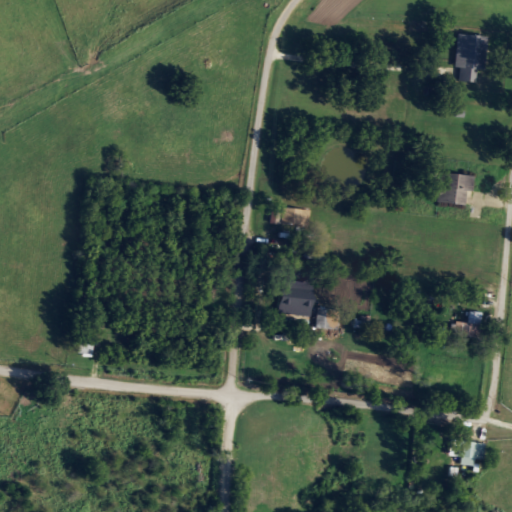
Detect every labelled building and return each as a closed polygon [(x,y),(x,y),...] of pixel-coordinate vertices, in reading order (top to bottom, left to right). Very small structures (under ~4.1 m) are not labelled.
[(480,69),(473,68),(472,82),(454,81),(455,68),(450,67),(453,33),(483,36),(480,69)] [(467,175),(465,205),(433,202),(435,172),(467,175)] [(305,208),(305,225),(277,225),(277,208),(305,208)] [(279,213),(271,213),(271,224),(279,224),(279,213)] [(278,307),(311,308),(311,282),(278,281),(278,307)] [(489,309),(476,308),(479,285),(491,286),(489,309)] [(336,330),(312,328),(314,307),(338,309),(336,330)] [(477,312),(477,328),(465,328),(464,312),(477,312)] [(91,336),(91,356),(74,356),(74,336),(91,336)] [(469,458),(470,462),(457,466),(450,446),(476,438),(481,454),(469,458)]
